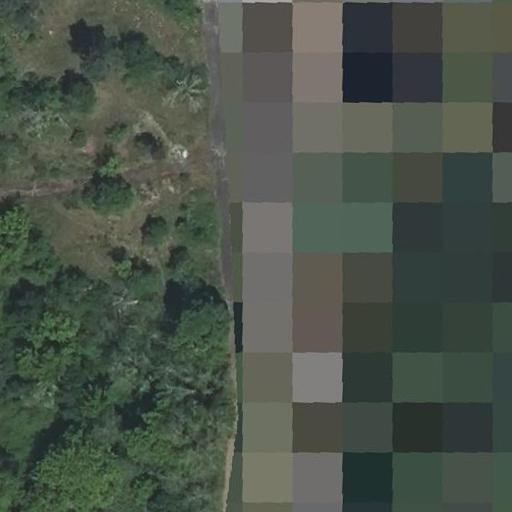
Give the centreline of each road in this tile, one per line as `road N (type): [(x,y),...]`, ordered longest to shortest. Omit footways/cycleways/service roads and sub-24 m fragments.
road 1 (residential): [(230,160),(236,392),(220,511)]
road 2 (residential): [(230,160),(0,196)]
road 3 (residential): [(226,0),(230,160)]
